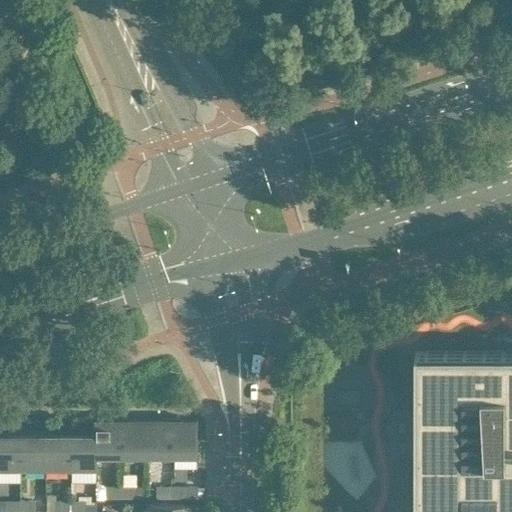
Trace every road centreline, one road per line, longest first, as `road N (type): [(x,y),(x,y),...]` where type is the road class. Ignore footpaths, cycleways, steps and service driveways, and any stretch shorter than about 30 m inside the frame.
road 1 (secondary): [(511,78),(215,185)]
road 2 (secondary): [(241,259),(511,167)]
road 3 (secondary): [(0,334),(203,270)]
road 4 (secondary): [(181,196),(0,255)]
road 5 (tertiary): [(215,185),(192,135),(116,24)]
road 6 (tertiary): [(116,24),(181,196)]
road 7 (tertiary): [(240,399),(250,340),(241,259)]
road 8 (tertiary): [(203,270),(240,399)]
